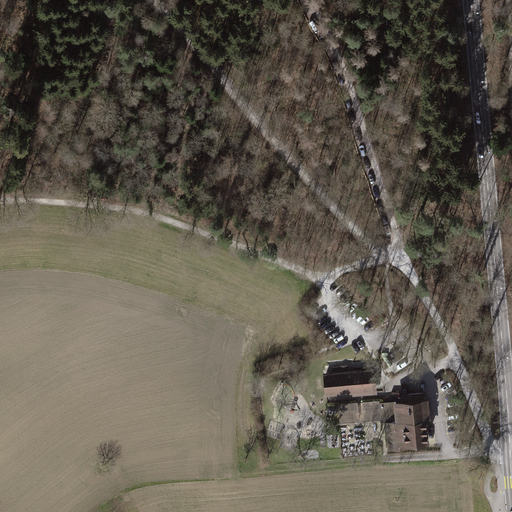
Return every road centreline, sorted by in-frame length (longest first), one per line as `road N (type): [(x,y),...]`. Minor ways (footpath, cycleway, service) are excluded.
road 1 (secondary): [(511,458),(473,0)]
road 2 (track): [(0,203),(116,207),(326,282),(391,254)]
road 3 (track): [(406,262),(350,226),(154,0)]
road 4 (track): [(309,0),(339,59),(406,262)]
road 5 (track): [(406,262),(497,450)]
